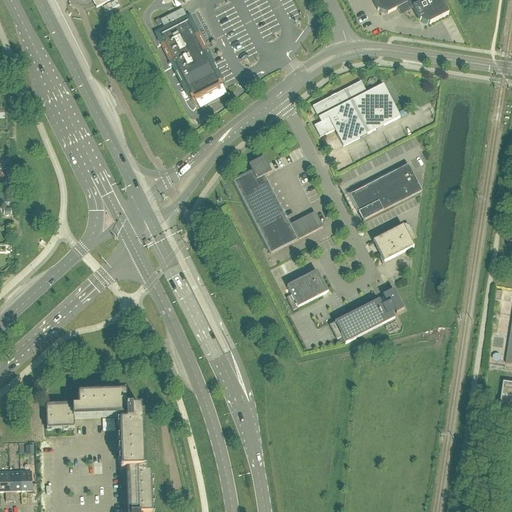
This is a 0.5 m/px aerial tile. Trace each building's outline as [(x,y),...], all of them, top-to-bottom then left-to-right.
[(91,0),(93,4),(96,9),(114,0),(91,0)] [(371,0),(377,12),(379,11),(379,13),(385,15),(387,14),(387,15),(407,5),(410,11),(412,9),(419,23),(420,22),(421,24),(423,25),(425,25),(427,25),(428,25),(429,26),(448,16),(439,0),(371,0)] [(103,8),(106,13),(119,7),(117,1),(103,8)] [(168,26),(170,29),(158,35),(187,91),(216,76),(206,57),(209,56),(202,43),(200,44),(182,9),(171,15),(159,21),(163,28),(168,26)] [(366,94),(361,83),(312,108),(320,124),(314,127),(320,139),(334,132),(343,148),(400,119),(383,86),(366,94)] [(385,145),(389,153),(397,150),(394,141),(385,145)] [(233,184),(270,256),(296,243),(288,227),(289,227),(264,178),(271,174),(267,166),(263,159),(248,167),(252,174),(233,184)] [(363,223),(421,193),(408,167),(349,196),(363,223)] [(315,214),(289,227),(288,227),(296,243),(322,229),(315,214)] [(382,266),(385,265),(384,263),(413,248),(409,240),(414,237),(407,224),(377,240),(380,246),(376,248),(379,254),(379,255),(382,266)] [(315,281),(312,275),(287,288),(291,297),(286,299),(293,312),(327,295),(328,296),(330,294),(323,285),(319,279),(315,281)] [(404,311),(394,291),(382,297),(384,299),(369,306),(329,326),(337,341),(342,338),(345,345),(358,339),(395,321),(391,314),(395,313),(396,315),(404,311)] [(511,384),(504,383),(500,412),(511,413),(511,384)] [(126,409),(125,395),(77,397),(78,408),(46,409),(46,430),(74,429),(73,418),(125,416),(126,423),(120,423),(121,471),(128,470),(129,511),(150,511),(149,473),(143,474),(140,409),(126,409)] [(20,474),(20,494),(31,494),(31,496),(37,496),(36,485),(31,486),(31,473),(20,474)] [(5,503),(10,503),(9,474),(0,474),(0,494),(5,494),(5,503)] [(14,494),(20,494),(20,474),(9,474),(10,503),(15,503),(14,494)]
